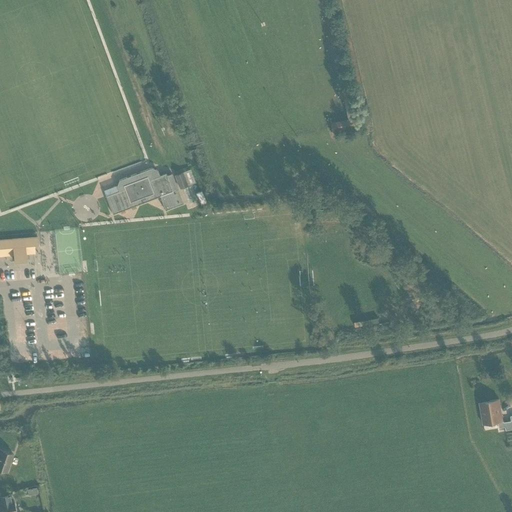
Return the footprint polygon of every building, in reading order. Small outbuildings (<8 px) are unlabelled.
[(333,122),(334,130),(357,126),(352,97),(346,98),(350,119),(333,122)] [(166,175),(165,174),(159,176),(157,171),(151,168),(119,181),(117,186),(119,191),(106,196),(112,214),(159,196),(165,210),(183,203),(171,173),(166,175)] [(179,189),(187,186),(182,173),(174,175),(179,189)] [(37,237),(0,240),(0,256),(13,255),(14,261),(26,260),(26,254),(31,254),(35,253),(34,245),(38,245),(37,237)] [(511,415),(510,416),(511,421),(503,422),(499,399),(489,401),(489,403),(479,405),(482,422),(492,420),(493,423),(498,422),(499,428),(505,427),(506,430),(511,429),(511,415)] [(0,469),(7,472),(13,454),(0,449),(0,469)] [(12,501),(10,494),(0,496),(0,511),(15,511),(13,500),(12,501)]
